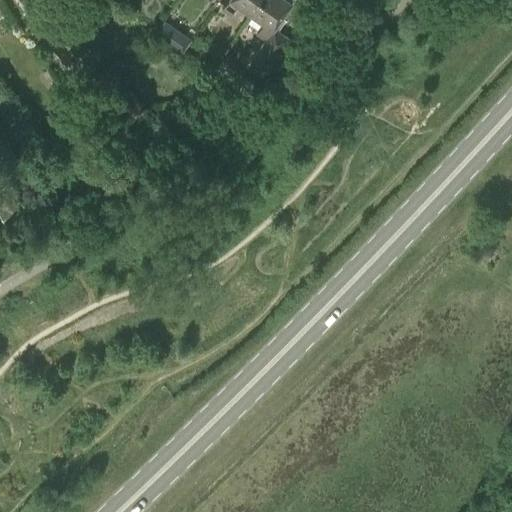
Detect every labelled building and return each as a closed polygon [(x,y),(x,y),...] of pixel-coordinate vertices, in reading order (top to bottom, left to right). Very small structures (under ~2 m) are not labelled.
[(251,13),(260,0),(227,0),(222,8),(231,14),(238,3),(251,13)] [(260,0),(251,13),(264,22),(257,32),(269,41),(251,67),(262,75),(280,49),(274,44),(282,33),(277,30),(285,19),(281,16),(292,1),(290,0),(260,0)] [(180,32),(172,45),(182,52),(191,40),(180,32)] [(228,83),(238,90),(247,78),(236,71),(228,83)] [(131,91),(123,99),(132,110),(141,103),(131,91)] [(17,201),(0,209),(0,213),(5,223),(23,213),(17,201)]
